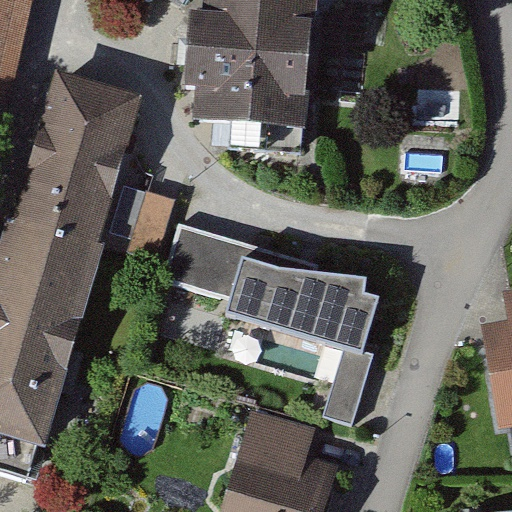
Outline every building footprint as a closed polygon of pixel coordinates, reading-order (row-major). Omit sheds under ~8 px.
[(0,0),(0,106),(24,0),(0,0)] [(320,4),(272,0),(195,0),(184,125),(307,136),(320,4)] [(142,113),(54,88),(0,280),(0,439),(46,453),(142,113)] [(375,303),(248,261),(225,330),(338,367),(319,424),(350,434),(373,364),(356,359),(375,303)] [(507,329),(481,332),(491,431),(511,428),(511,292),(503,294),(507,329)] [(315,434),(253,418),(229,511),(324,511),(335,471),(307,464),(315,434)]
